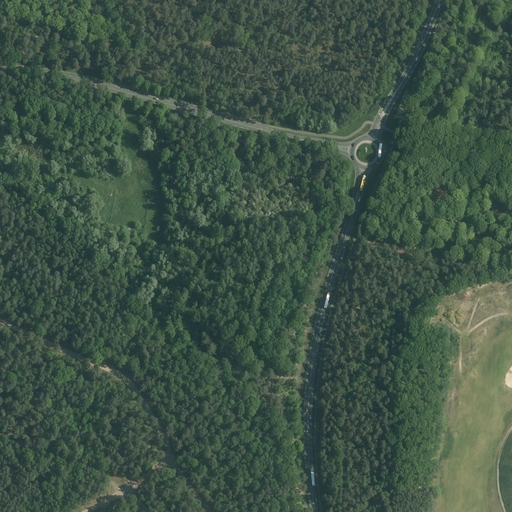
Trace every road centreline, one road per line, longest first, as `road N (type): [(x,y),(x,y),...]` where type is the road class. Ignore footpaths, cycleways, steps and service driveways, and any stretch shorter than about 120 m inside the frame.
road 1 (secondary): [(313,142),(74,79),(0,69)]
road 2 (primary): [(314,511),(307,450),(312,357),(355,204)]
road 3 (track): [(511,271),(446,288),(414,319),(398,360),(389,511)]
road 4 (track): [(0,320),(129,382),(209,511)]
road 5 (track): [(146,511),(77,462),(0,436)]
road 6 (track): [(450,152),(511,13)]
road 7 (track): [(381,148),(397,143),(511,163)]
road 8 (primary): [(385,109),(440,0)]
